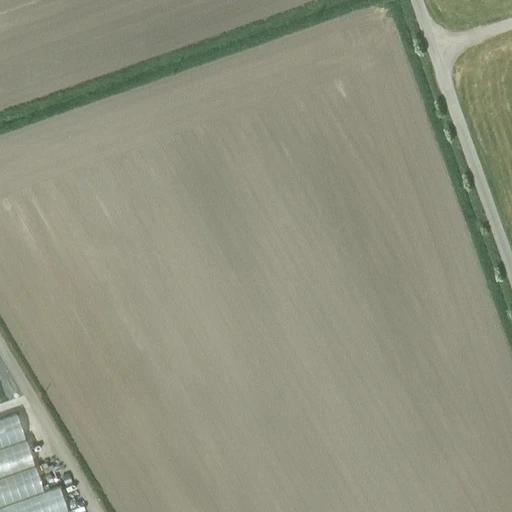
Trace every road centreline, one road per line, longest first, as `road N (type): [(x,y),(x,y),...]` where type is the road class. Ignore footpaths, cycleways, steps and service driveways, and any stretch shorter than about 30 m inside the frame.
road 1 (unclassified): [(433,54),(511,275)]
road 2 (unclassified): [(95,511),(0,348)]
